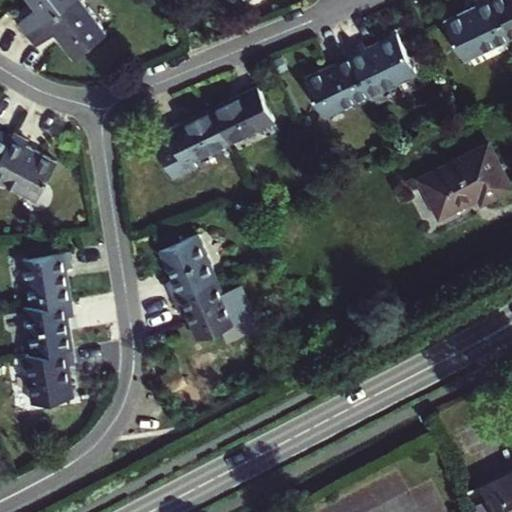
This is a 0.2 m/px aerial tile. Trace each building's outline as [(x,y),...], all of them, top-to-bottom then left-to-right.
[(36,0),(40,5),(21,20),(30,31),(70,0),(36,0)] [(108,29),(85,0),(70,0),(30,31),(38,42),(57,27),(77,53),(108,29)] [(463,60),(511,37),(493,0),(478,0),(477,0),(480,5),(444,22),(463,60)] [(511,0),(493,0),(511,37),(511,36),(511,0)] [(363,44),(349,51),(370,94),(416,72),(397,34),(365,49),(363,44)] [(324,116),(370,94),(349,51),(336,58),(338,62),(305,78),(324,116)] [(259,85),(213,107),(231,143),(276,121),(259,85)] [(196,161),(231,143),(213,107),(169,129),(173,138),(157,146),(173,178),(198,166),(196,161)] [(0,157),(11,136),(0,129),(0,157)] [(27,138),(13,131),(11,136),(0,157),(0,178),(36,197),(55,159),(25,143),(27,138)] [(511,187),(511,185),(489,142),(420,178),(439,216),(479,196),(483,202),(511,187)] [(196,230),(157,246),(171,279),(166,282),(172,296),(216,278),(196,230)] [(31,303),(71,297),(66,265),(72,264),(70,250),(23,257),(31,303)] [(235,324),(216,278),(172,296),(177,309),(183,307),(197,341),(235,324)] [(31,352),(72,345),(67,313),(74,312),(71,297),(31,303),(24,304),(31,352)] [(31,352),(24,352),(31,400),(73,394),(68,361),(74,360),(72,345),(31,352)] [(511,511),(511,478),(508,471),(480,485),(494,511),(511,511)]
